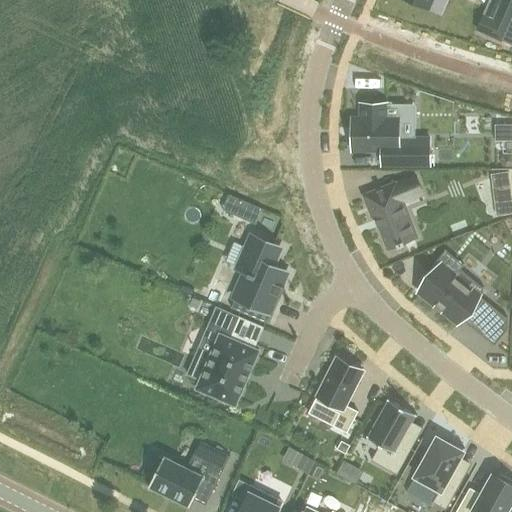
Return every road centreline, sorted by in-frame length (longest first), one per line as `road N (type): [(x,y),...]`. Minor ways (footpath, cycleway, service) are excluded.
road 1 (residential): [(340,0),(315,76),(311,148),(316,205),(340,269)]
road 2 (residential): [(340,269),(424,355),(511,416)]
road 3 (residential): [(340,269),(289,380)]
